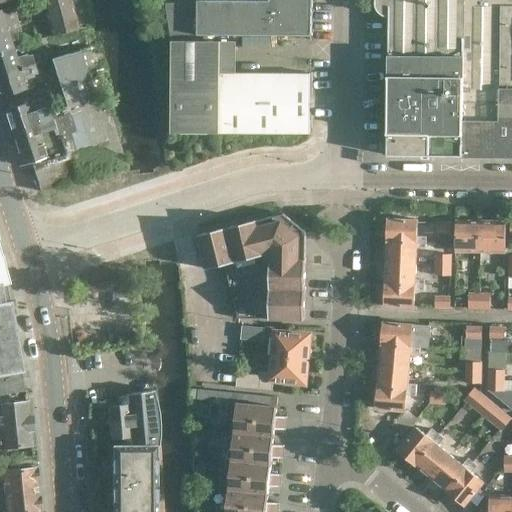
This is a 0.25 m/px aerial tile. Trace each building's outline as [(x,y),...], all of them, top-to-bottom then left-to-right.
[(74,0),(41,0),(52,38),(82,29),(74,0)] [(197,0),(198,9),(167,9),(171,35),(313,35),(312,0),(197,0)] [(436,87),(482,88),(511,88),(511,0),(375,0),(375,2),(375,3),(376,6),(377,10),(380,13),(384,16),(386,16),(389,17),(389,55),(388,55),(388,76),(389,76),(389,87),(436,87)] [(0,32),(19,27),(14,10),(2,14),(1,10),(0,10),(0,32)] [(0,54),(13,50),(11,41),(22,38),(19,27),(0,32),(0,54)] [(55,57),(74,51),(71,41),(52,47),(55,57)] [(238,73),(238,41),(224,41),(172,41),(172,133),(310,134),(311,73),(238,73)] [(16,58),(13,50),(0,54),(0,75),(31,66),(34,65),(31,55),(27,56),(26,55),(16,58)] [(59,85),(82,78),(88,76),(79,50),(74,51),(55,57),(51,58),(59,85)] [(47,61),(37,65),(39,73),(49,70),(47,61)] [(0,97),(26,90),(23,81),(35,77),(31,66),(0,75),(0,97)] [(82,78),(59,85),(65,106),(94,97),(88,76),(82,78)] [(436,87),(389,87),(388,155),(435,155),(436,87)] [(436,87),(435,155),(461,156),(461,157),(480,157),(482,88),(436,87)] [(511,88),(482,88),(480,157),(511,157),(511,88)] [(24,104),(23,100),(13,103),(14,107),(1,111),(8,132),(63,115),(63,114),(60,104),(33,113),(30,102),(24,104)] [(63,115),(8,132),(18,165),(30,162),(33,171),(34,171),(37,182),(62,174),(63,176),(112,160),(113,163),(122,161),(104,102),(63,114),(63,115)] [(238,318),(305,320),(307,232),(284,213),(198,235),(207,269),(225,265),(238,318)] [(426,242),(426,237),(417,237),(418,220),(388,218),(387,241),(417,242),(426,242)] [(481,252),(481,221),(456,221),(456,251),(481,252)] [(481,221),(481,252),(506,252),(507,221),(481,221)] [(452,234),(452,222),(437,222),(437,234),(452,234)] [(417,242),(387,241),(386,262),(416,263),(417,247),(425,247),(426,242),(417,242)] [(0,392),(23,388),(20,371),(24,371),(11,302),(7,302),(4,283),(9,282),(2,255),(1,256),(0,252),(0,392)] [(435,264),(452,265),(452,254),(435,253),(435,264)] [(424,285),(424,280),(415,280),(416,263),(386,262),(385,283),(415,285),(424,285)] [(452,276),(452,265),(435,264),(435,275),(452,276)] [(424,290),(424,285),(415,285),(385,283),(384,305),(414,306),(415,290),(424,290)] [(450,296),(451,286),(443,285),(443,296),(436,295),(435,307),(451,307),(451,296),(450,296)] [(479,308),(480,293),(469,292),(469,308),(479,308)] [(480,293),(479,308),(490,308),(491,293),(480,293)] [(420,347),(420,342),(412,341),(414,325),(383,321),(381,343),(412,347),(420,347)] [(265,328),(242,326),(240,339),(263,341),(265,328)] [(469,338),(482,339),(483,327),(467,326),(467,338),(469,338)] [(493,339),(500,339),(506,339),(506,327),(491,327),(490,339),(493,339)] [(275,332),(273,356),(307,359),(309,335),(275,332)] [(482,349),(482,339),(469,338),(469,350),(482,349)] [(500,350),(500,339),(493,339),(492,350),(500,350)] [(420,352),(420,347),(412,347),(381,343),(378,365),(410,368),(411,351),(420,352)] [(238,373),(237,387),(273,390),(274,380),(305,383),(307,359),(273,356),(271,372),(259,371),(259,375),(238,373)] [(465,372),(482,373),(482,362),(466,362),(465,372)] [(416,390),(417,385),(408,384),(410,368),(378,365),(376,386),(416,390)] [(505,380),(505,379),(506,370),(489,369),(488,380),(505,380)] [(482,383),(482,373),(465,372),(465,382),(482,383)] [(505,380),(488,380),(488,391),(490,391),(511,408),(511,378),(505,379),(505,380)] [(416,390),(376,386),(374,408),(405,411),(407,394),(416,395),(416,390)] [(473,407),(483,394),(475,387),(464,400),(473,407)] [(207,400),(208,390),(198,389),(197,399),(207,400)] [(159,439),(160,433),(160,426),(160,419),(159,414),(158,408),(157,401),(153,390),(118,397),(119,405),(108,406),(111,438),(122,437),(122,446),(155,446),(158,446),(159,439)] [(208,390),(207,400),(217,401),(218,391),(208,390)] [(227,402),(228,392),(218,391),(217,401),(227,402)] [(24,392),(0,394),(0,426),(32,423),(31,416),(28,401),(0,404),(0,399),(25,397),(24,392)] [(228,392),(227,402),(237,403),(238,393),(228,392)] [(247,404),(248,394),(238,393),(237,403),(247,404)] [(248,394),(247,404),(257,405),(258,395),(248,394)] [(446,404),(446,395),(431,394),(430,403),(446,404)] [(483,416),(494,403),(483,394),(473,407),(483,416)] [(267,406),(268,396),(258,395),(257,405),(267,406)] [(268,396),(267,406),(277,407),(278,397),(268,396)] [(237,403),(227,402),(216,511),(277,511),(278,503),(267,502),(269,485),(280,487),(281,474),(270,473),(272,457),(282,458),(284,445),(273,444),(274,428),(285,429),(286,417),(276,415),(277,407),(267,406),(257,405),(247,404),(237,403)] [(493,424),(504,411),(494,403),(483,416),(493,424)] [(511,417),(504,411),(493,424),(502,431),(511,417)] [(430,438),(423,432),(428,426),(422,421),(398,450),(415,464),(434,441),(439,435),(436,431),(430,438)] [(32,423),(0,426),(0,449),(33,446),(31,431),(33,431),(32,423)] [(431,478),(450,455),(438,444),(443,438),(439,435),(434,441),(415,464),(431,478)] [(155,511),(155,446),(122,446),(111,446),(111,511),(155,511)] [(456,447),(450,455),(431,478),(447,491),(467,468),(472,461),(469,459),(470,459),(456,447)] [(464,506),(484,482),(471,472),(476,465),(472,461),(467,468),(447,491),(464,506)] [(36,468),(0,472),(0,494),(37,490),(37,483),(38,482),(36,468)] [(37,490),(0,494),(0,511),(32,511),(41,511),(39,498),(38,498),(37,490)] [(511,511),(511,497),(489,497),(489,511),(511,511)]
